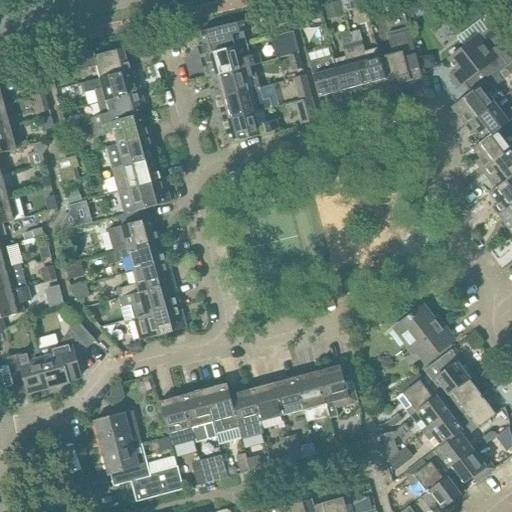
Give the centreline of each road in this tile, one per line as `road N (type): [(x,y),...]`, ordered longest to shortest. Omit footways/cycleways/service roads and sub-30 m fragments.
road 1 (residential): [(464,270),(437,126),(416,121),(198,171)]
road 2 (residential): [(4,430),(66,415),(106,372),(230,343)]
road 3 (residential): [(230,343),(415,298),(464,270)]
road 4 (residential): [(230,343),(197,203),(198,171)]
road 5 (residential): [(198,171),(163,22)]
